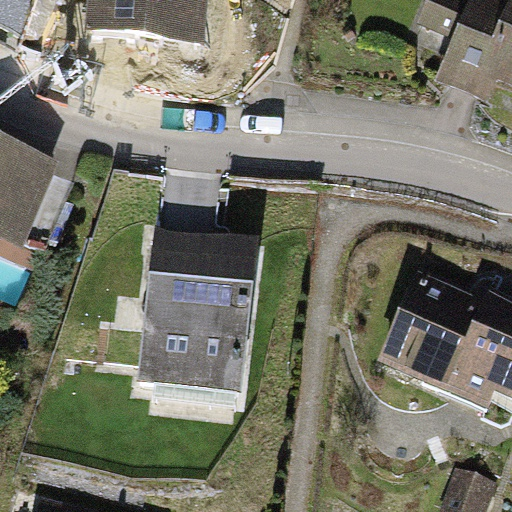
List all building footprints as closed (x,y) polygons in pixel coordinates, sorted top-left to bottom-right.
[(224,0),(105,0),(103,41),(222,47),(224,0)] [(511,0),(436,0),(426,33),(464,45),(447,96),(502,114),(508,97),(511,98),(511,0)] [(69,171),(0,144),(0,240),(36,255),(69,171)] [(275,243),(168,234),(154,397),(260,407),(275,243)] [(497,306),(430,278),(388,376),(501,423),(506,412),(511,414),(511,297),(502,293),(497,306)] [(502,511),(508,495),(462,479),(450,511),(502,511)]
